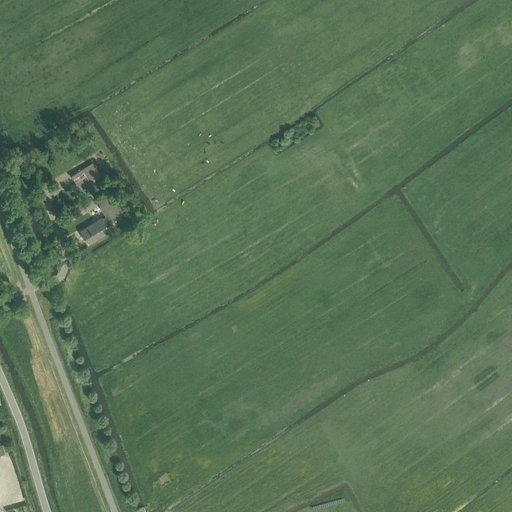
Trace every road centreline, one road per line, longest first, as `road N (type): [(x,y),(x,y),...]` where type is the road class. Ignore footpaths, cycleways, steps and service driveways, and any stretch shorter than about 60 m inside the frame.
road 1 (unknown): [(0,229),(107,511)]
road 2 (unclassified): [(47,511),(0,375)]
